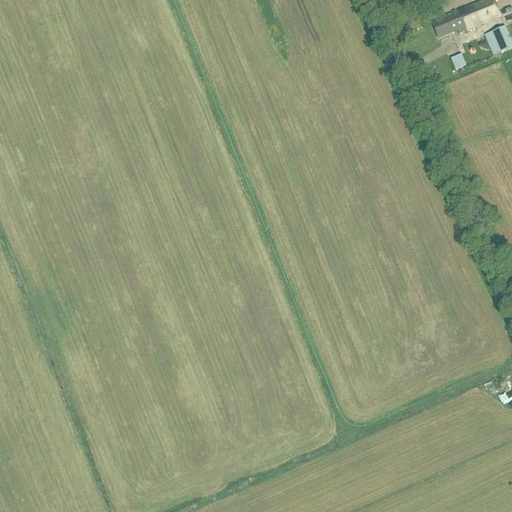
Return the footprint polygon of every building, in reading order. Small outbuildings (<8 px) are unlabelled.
[(459,35),(500,18),(492,0),(488,0),(444,18),(445,21),(432,26),(439,41),(458,33),(459,35)] [(449,11),(470,1),(469,0),(445,0),(444,1),(449,11)] [(511,50),(511,44),(505,28),(484,37),(494,58),(511,50)] [(456,34),(442,41),(444,46),(458,39),(456,34)] [(456,72),(462,69),(467,67),(462,56),(450,61),(456,72)]
